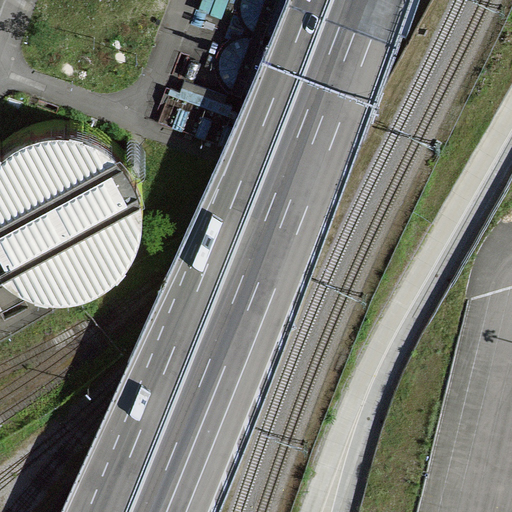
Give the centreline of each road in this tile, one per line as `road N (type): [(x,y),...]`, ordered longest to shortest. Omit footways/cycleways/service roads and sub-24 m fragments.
road 1 (motorway): [(154,511),(334,84)]
road 2 (motorway): [(285,100),(232,177),(81,511)]
road 3 (motorway): [(196,511),(299,255),(330,155),(334,84)]
road 4 (motorway): [(285,100),(114,511)]
road 5 (unclassified): [(325,511),(376,367),(511,126)]
